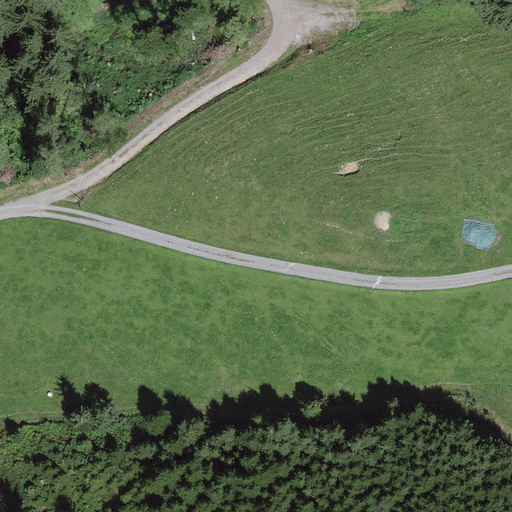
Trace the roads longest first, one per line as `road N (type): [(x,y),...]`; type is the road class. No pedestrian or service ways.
road 1 (track): [(21,205),(305,263),(421,274),(511,267)]
road 2 (track): [(283,0),(289,39),(112,155),(0,216)]
